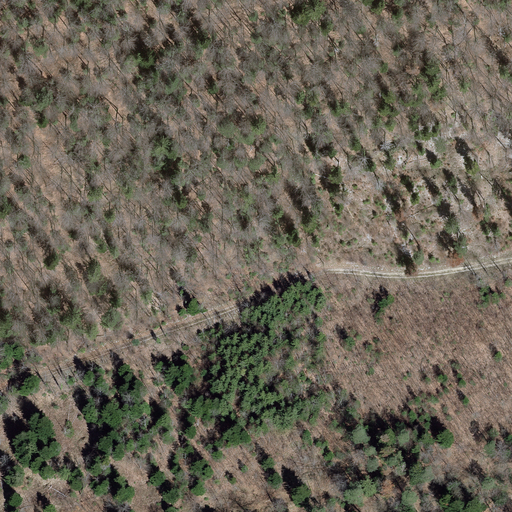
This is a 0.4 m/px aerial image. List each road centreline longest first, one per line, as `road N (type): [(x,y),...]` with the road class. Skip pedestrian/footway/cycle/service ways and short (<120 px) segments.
road 1 (track): [(511,260),(408,275),(306,276),(0,391)]
road 2 (track): [(262,0),(0,84)]
